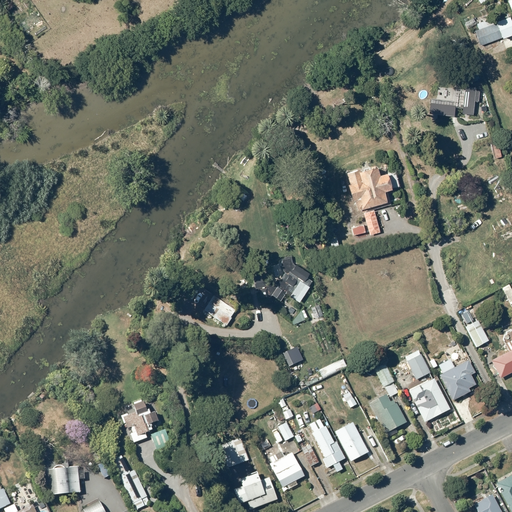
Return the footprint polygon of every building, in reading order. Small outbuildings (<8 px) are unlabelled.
[(473,27),(480,44),(511,31),(511,28),(507,15),(473,27)] [(479,88),(458,86),(457,102),(462,102),(461,113),(471,114),(473,99),(477,100),(479,88)] [(499,141),(491,142),(495,157),(502,155),(499,141)] [(379,206),(391,204),(390,202),(404,199),(397,170),(377,174),(375,165),(342,172),(349,200),(352,199),(355,211),(364,210),(370,235),(382,232),(376,207),(379,206)] [(364,232),(362,224),(350,226),(352,235),(364,232)] [(338,246),(335,235),(328,237),(331,248),(338,246)] [(280,298),(287,302),(301,280),(304,282),(310,273),(283,257),(278,264),(261,268),(261,272),(251,274),(254,289),(258,288),(260,297),(271,295),(279,300),(280,298)] [(511,286),(511,284),(502,288),(511,308),(511,286)] [(235,308),(214,295),(204,312),(225,324),(235,308)] [(311,308),(305,304),(294,319),(300,324),(311,308)] [(489,341),(471,305),(457,312),(475,347),(489,341)] [(511,371),(511,330),(502,336),(509,351),(491,361),(500,378),(511,371)] [(300,362),(292,349),(283,354),(278,347),(272,351),(284,371),(300,362)] [(430,372),(419,350),(404,357),(415,379),(430,372)] [(384,363),(373,368),(382,387),(384,386),(389,397),(398,393),(384,363)] [(448,409),(432,378),(407,391),(423,422),(448,409)] [(357,404),(349,391),(342,395),(350,408),(357,404)] [(389,401),(385,393),(368,402),(384,433),(405,422),(393,398),(389,401)] [(292,415),(285,397),(278,400),(279,404),(271,408),(277,421),(292,415)] [(158,421),(152,402),(122,413),(133,443),(147,438),(146,433),(149,432),(147,425),(158,421)] [(344,459),(322,417),(311,423),(315,430),(311,433),(324,457),(321,458),(326,468),(344,459)] [(293,437),(286,422),(278,426),(279,429),(273,432),(279,444),(293,437)] [(367,452),(352,422),(334,431),(350,461),(367,452)] [(248,459),(240,437),(219,445),(228,467),(248,459)] [(319,462),(310,444),(302,449),(311,466),(319,462)] [(274,455),(269,457),(272,463),(269,464),(281,487),(286,484),(288,488),(298,484),(295,480),(303,476),(292,453),(276,460),(274,455)] [(80,492),(78,466),(50,468),(52,494),(80,492)] [(258,480),(255,472),(236,479),(239,487),(231,490),(237,504),(246,501),(249,509),(277,499),(268,476),(258,480)] [(511,511),(511,472),(494,482),(510,511),(511,511)] [(0,507),(12,503),(3,482),(0,483),(0,507)] [(501,511),(491,494),(473,503),(478,511),(501,511)] [(104,511),(99,501),(82,508),(84,511),(104,511)]
